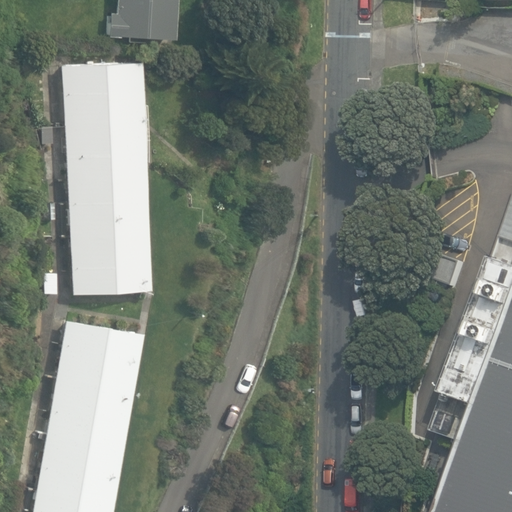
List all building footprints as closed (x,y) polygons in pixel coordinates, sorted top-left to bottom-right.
[(115,36),(170,39),(172,0),(114,0),(114,13),(107,13),(106,35),(115,36)] [(58,68),(69,293),(148,289),(137,61),(57,65),(56,50),(42,51),(43,69),(58,68)] [(51,142),(50,124),(38,125),(40,143),(51,142)] [(53,218),(52,201),(40,202),(41,219),(53,218)] [(511,511),(511,222),(439,430),(472,442),(446,511),(511,511)] [(420,271),(455,285),(462,267),(427,253),(420,271)] [(35,273),(35,294),(54,294),(54,273),(35,273)] [(108,511),(139,333),(59,319),(26,511),(108,511)]
